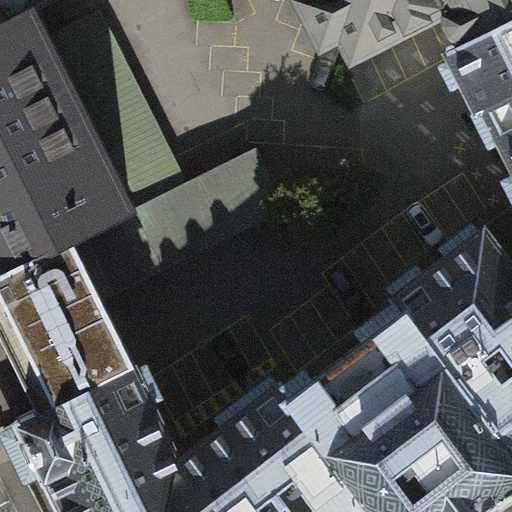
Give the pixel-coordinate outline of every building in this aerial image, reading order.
[(0,0),(0,24),(30,10),(49,0),(0,0)] [(511,0),(295,0),(319,45),(337,37),(352,55),(410,23),(409,16),(434,4),(456,41),(511,14),(511,0)] [(42,35),(129,207),(184,180),(96,7),(42,35)] [(0,24),(0,271),(71,238),(129,207),(42,35),(30,10),(0,24)] [(481,106),(511,163),(511,14),(456,41),(444,46),(473,107),(481,106)] [(255,146),(184,180),(129,207),(71,238),(98,295),(286,208),(255,146)] [(511,260),(485,223),(394,289),(407,310),(448,366),(476,346),(490,367),(466,387),(487,416),(490,416),(511,443),(511,260)] [(71,238),(0,271),(0,328),(37,406),(129,361),(98,295),(71,238)] [(366,511),(488,511),(511,494),(511,443),(490,416),(487,416),(466,387),(437,408),(425,387),(448,366),(407,310),(291,396),(330,451),(349,475),(366,500),(365,510),(366,511)] [(196,511),(169,460),(177,453),(129,361),(37,406),(14,418),(61,511),(196,511)] [(278,381),(177,453),(169,460),(196,511),(237,511),(240,510),(241,511),(366,511),(365,510),(366,500),(349,475),(327,492),(312,468),(330,451),(291,396),(278,381)]
